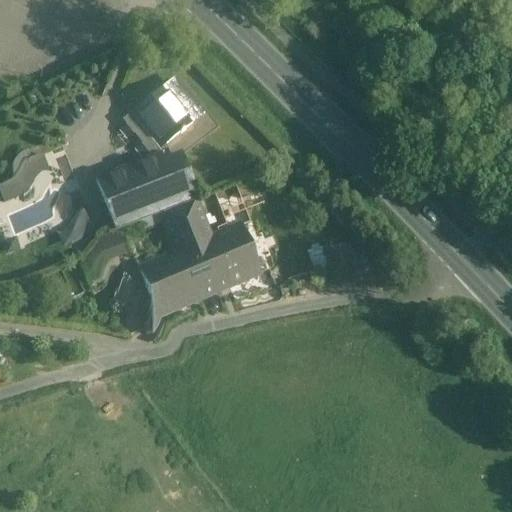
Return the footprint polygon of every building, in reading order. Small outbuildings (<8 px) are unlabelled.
[(169,81),(132,110),(143,124),(138,129),(146,139),(152,135),(160,145),(181,129),(181,130),(184,127),(194,118),(192,117),(198,112),(199,105),(180,81),(173,81),(170,83),(169,81)] [(161,150),(97,175),(117,227),(161,209),(196,196),(198,195),(181,150),(164,157),(161,150)] [(196,196),(161,209),(178,248),(213,233),(196,196)] [(243,220),(213,233),(234,281),(264,268),(243,220)] [(91,262),(132,246),(123,225),(83,241),(91,262)] [(178,248),(141,264),(161,312),(234,281),(213,233),(178,248)]
